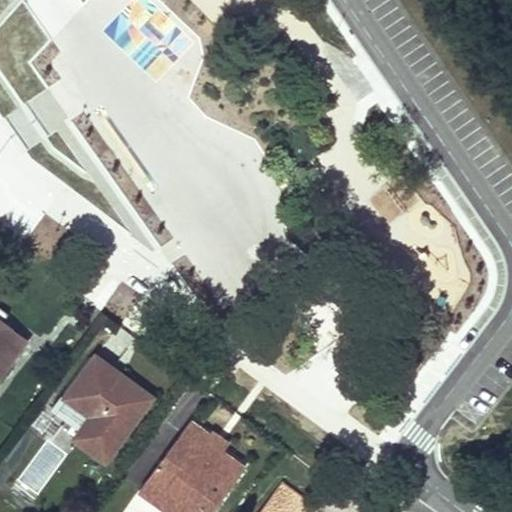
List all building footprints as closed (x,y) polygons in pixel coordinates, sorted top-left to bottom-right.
[(163,45),(162,83),(185,83),(186,45),(163,45)] [(459,265),(458,228),(411,229),(412,266),(459,265)] [(0,377),(27,341),(0,320),(0,377)] [(94,356),(65,397),(90,416),(74,438),(106,460),(152,397),(120,374),(118,378),(110,372),(112,368),(94,356)] [(120,374),(112,368),(110,372),(118,378),(120,374)] [(190,421),(139,489),(169,511),(211,511),(245,467),(222,450),(221,449),(214,457),(202,448),(211,436),(210,435),(190,421)] [(227,442),(213,431),(210,435),(211,436),(202,448),(214,457),(221,449),(222,450),(227,442)] [(297,511),(305,500),(281,483),(264,508),(270,511),(297,511)]
